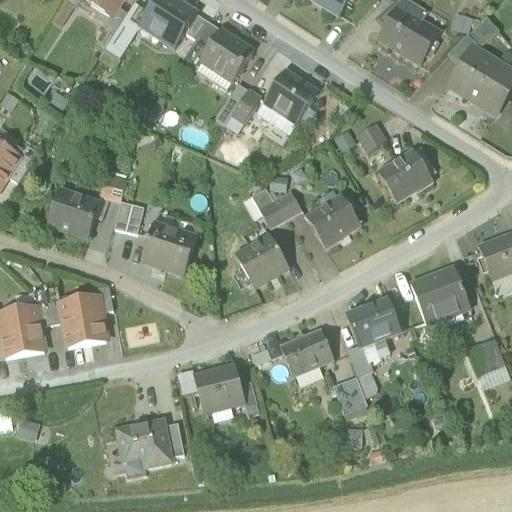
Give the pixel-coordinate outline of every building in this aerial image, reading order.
[(83,0),(69,0),(65,7),(76,14),(83,5),(81,4),(83,0)] [(83,0),(81,4),(83,5),(111,23),(122,6),(123,7),(127,0),(83,0)] [(197,21),(165,0),(161,0),(150,18),(140,33),(142,34),(175,55),(185,39),(197,21)] [(323,12),(339,22),(352,0),(311,0),(325,9),(323,12)] [(382,0),(380,3),(394,11),(404,0),(382,0)] [(150,18),(135,8),(123,28),(138,38),(139,38),(142,34),(140,33),(150,18)] [(378,46),(421,72),(441,39),(398,14),(378,46)] [(459,19),(454,31),(468,37),(473,24),(459,19)] [(208,28),(197,21),(185,39),(196,46),(207,29),(208,28)] [(472,54),(473,55),(480,52),(499,37),(487,22),(448,62),(460,73),(472,54)] [(138,38),(123,28),(99,64),(114,74),(138,38)] [(220,37),(207,29),(196,46),(195,48),(208,56),(220,37)] [(208,56),(195,48),(184,64),(197,72),(194,76),(228,98),(254,58),(220,36),(220,37),(208,56)] [(185,40),(175,56),(184,61),(194,46),(185,40)] [(449,91),(497,121),(511,96),(511,78),(473,55),(472,54),(460,73),(449,91)] [(319,100),(285,78),(264,108),(266,109),(259,120),(290,140),(297,129),(298,130),(319,100)] [(248,97),(240,91),(213,132),(221,138),(226,131),(248,97)] [(261,105),(248,97),(226,131),(238,139),(261,105)] [(358,141),(368,158),(386,148),(375,130),(358,141)] [(0,195),(8,183),(21,162),(20,161),(0,148),(0,195)] [(26,152),(20,161),(21,162),(8,183),(18,190),(38,159),(26,152)] [(415,158),(378,180),(396,209),(415,197),(417,199),(434,188),(415,158)] [(106,181),(101,203),(121,208),(126,186),(106,181)] [(285,201),(285,188),(271,189),(271,202),(285,201)] [(274,209),(267,195),(252,203),(270,235),(285,227),(274,209)] [(101,210),(59,196),(48,232),(89,246),(101,210)] [(292,199),(274,209),(285,227),(302,217),(292,199)] [(343,203),(307,225),(326,256),(342,246),(341,243),(361,231),(353,218),(343,203)] [(149,217),(121,208),(115,233),(141,242),(149,217)] [(353,218),(361,231),(371,224),(363,212),(353,218)] [(154,230),(142,267),(165,275),(165,276),(185,282),(198,245),(196,244),(200,233),(160,219),(156,231),(154,230)] [(511,241),(479,255),(496,298),(495,300),(499,303),(511,297),(511,241)] [(270,243),(236,263),(254,295),(289,275),(270,243)] [(455,275),(411,292),(426,331),(433,328),(437,339),(470,327),(466,316),(470,315),(455,275)] [(99,303),(102,319),(103,319),(114,317),(110,293),(97,296),(98,303),(99,303)] [(59,294),(34,298),(34,299),(40,333),(64,329),(60,309),(61,309),(59,294)] [(18,316),(0,319),(0,329),(1,336),(0,336),(0,338),(2,350),(3,350),(6,365),(45,358),(40,333),(34,299),(16,302),(18,316)] [(98,303),(61,309),(60,309),(64,329),(68,354),(107,347),(104,332),(105,332),(103,319),(102,319),(99,303),(98,303)] [(347,322),(359,353),(360,354),(364,353),(401,338),(388,306),(347,322)] [(322,336),(281,354),(293,384),(334,367),(322,336)] [(496,348),(469,358),(478,384),(506,373),(496,348)] [(251,359),(258,375),(275,367),(268,352),(251,359)] [(348,358),(358,384),(373,378),(364,353),(360,354),(359,353),(348,358)] [(235,371),(194,382),(204,422),(244,412),(245,412),(240,392),(235,371)] [(368,413),(358,384),(333,394),(344,422),(368,413)] [(252,389),(240,392),(245,412),(244,412),(245,416),(258,412),(252,389)] [(36,447),(39,429),(22,427),(19,445),(36,447)] [(164,428),(118,437),(124,469),(143,465),(145,475),(172,469),(164,428)] [(364,451),(363,432),(341,433),(342,453),(364,451)]
